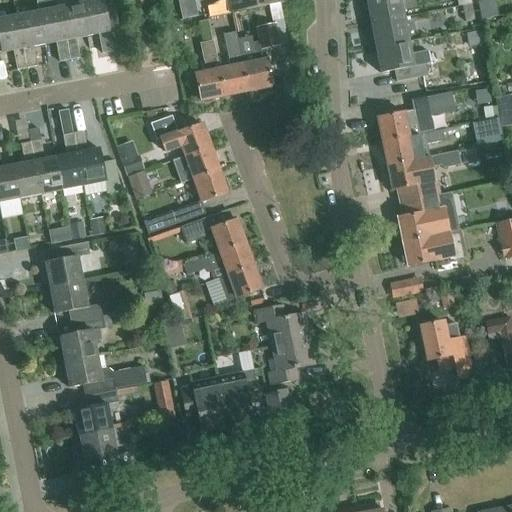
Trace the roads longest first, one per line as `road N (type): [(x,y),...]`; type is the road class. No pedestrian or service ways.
road 1 (residential): [(357,273),(290,284),(228,122),(327,99)]
road 2 (residential): [(111,511),(394,443)]
road 3 (residential): [(357,273),(327,99)]
road 4 (residential): [(394,443),(357,273)]
road 5 (residential): [(31,500),(0,339)]
road 6 (residential): [(0,107),(141,79)]
